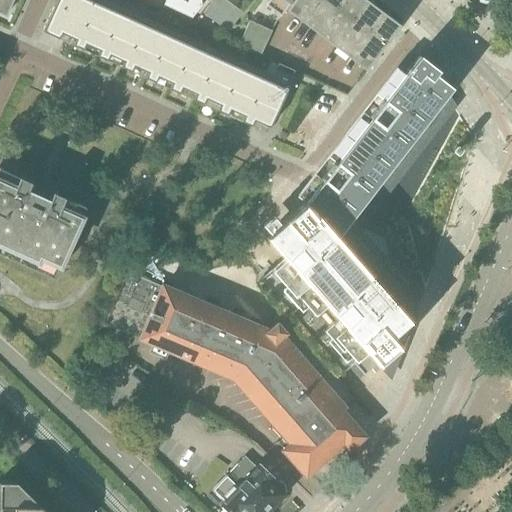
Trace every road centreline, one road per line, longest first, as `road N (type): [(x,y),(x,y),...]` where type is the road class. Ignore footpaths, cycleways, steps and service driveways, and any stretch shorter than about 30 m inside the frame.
road 1 (residential): [(20,53),(299,179),(429,20)]
road 2 (secondary): [(511,229),(429,411),(398,464),(355,511)]
road 3 (tertiary): [(0,351),(172,511)]
